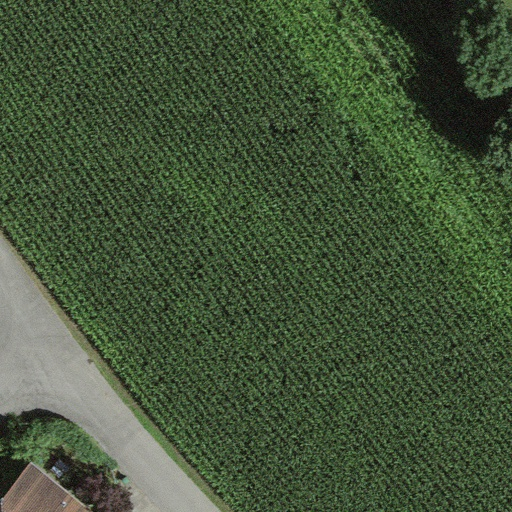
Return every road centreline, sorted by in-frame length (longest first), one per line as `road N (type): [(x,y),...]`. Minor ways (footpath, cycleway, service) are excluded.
road 1 (trunk): [(511,364),(53,182),(0,170)]
road 2 (residential): [(0,371),(39,340),(188,511)]
